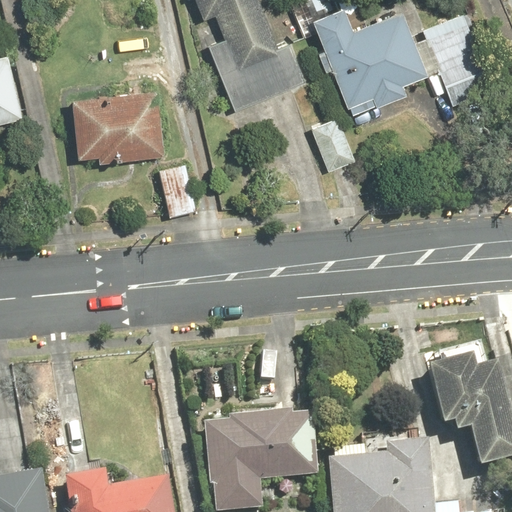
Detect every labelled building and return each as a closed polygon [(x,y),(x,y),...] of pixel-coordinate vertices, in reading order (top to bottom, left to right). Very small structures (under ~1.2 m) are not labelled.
[(194,0),(201,17),(213,12),(223,37),(208,43),(233,110),(308,81),(292,41),(275,47),(256,0),(194,0)] [(341,0),(307,0),(304,1),(322,47),(316,49),(324,69),(330,67),(350,116),(405,94),(402,85),(438,70),(451,104),(493,88),(462,12),(421,28),(424,37),(414,41),(400,7),(352,26),(341,0)] [(0,121),(21,116),(5,52),(0,52),(0,121)] [(157,89),(71,96),(76,156),(96,154),(96,159),(163,154),(157,89)] [(333,117),(305,129),(322,172),(350,161),(333,117)] [(179,164),(152,170),(163,218),(190,212),(179,164)] [(467,348),(424,359),(439,420),(448,418),(451,427),(466,424),(476,464),(511,455),(511,438),(492,356),(470,361),(467,348)] [(225,416),(200,419),(206,483),(209,483),(211,511),(215,511),(261,507),(258,478),(316,472),(309,408),(288,410),(287,406),(225,413),(225,416)] [(384,450),(325,455),(329,511),(433,511),(427,438),(383,441),(384,450)] [(0,511),(47,511),(40,466),(0,472),(0,511)] [(102,466),(61,473),(67,511),(171,511),(165,473),(104,483),(102,466)]
